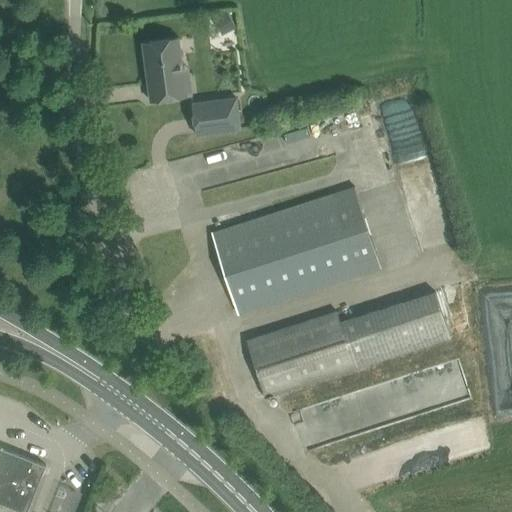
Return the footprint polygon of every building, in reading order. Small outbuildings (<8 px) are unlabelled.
[(151,101),(170,98),(192,95),(189,77),(184,78),(179,37),(143,42),(151,101)] [(235,99),(193,105),(197,135),(239,130),(235,99)] [(355,187),(213,233),(238,313),(257,307),(359,274),(381,267),(355,187)] [(265,397),(284,391),(355,368),(450,338),(434,290),(340,321),(337,311),(247,340),(265,397)] [(0,502),(23,511),(27,511),(46,465),(0,446),(0,502)]
